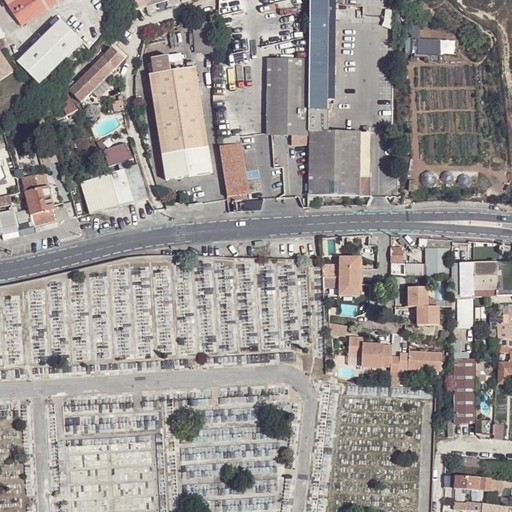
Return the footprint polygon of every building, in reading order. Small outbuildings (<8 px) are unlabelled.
[(61,0),(4,0),(22,25),(61,0)] [(141,0),(145,10),(175,0),(141,0)] [(310,0),(310,36),(309,36),(309,59),(309,110),(328,110),(328,0),(310,0)] [(59,21),(17,62),(38,85),(81,43),(59,21)] [(212,22),(192,24),(195,55),(215,53),(212,22)] [(75,96),(80,103),(124,62),(112,49),(103,58),(99,54),(89,63),(93,67),(75,85),(81,91),(75,96)] [(0,80),(12,73),(0,54),(0,80)] [(150,59),(153,75),(170,72),(169,63),(168,56),(150,59)] [(309,110),(309,59),(272,61),(272,135),(308,135),(308,133),(309,110)] [(170,72),(153,75),(149,75),(167,181),(212,173),(195,67),(193,68),(184,69),(182,62),(182,61),(169,63),(170,72)] [(192,61),(182,62),(184,69),(193,68),(192,61)] [(69,90),(75,96),(81,91),(75,85),(69,90)] [(52,110),(57,121),(77,111),(68,94),(66,86),(53,90),(53,93),(48,97),(52,108),(52,110)] [(123,101),(113,103),(115,112),(124,110),(123,101)] [(328,110),(309,110),(308,133),(327,133),(327,131),(328,110)] [(327,133),(308,133),(308,135),(308,197),(316,197),(360,198),(360,134),(327,133)] [(370,133),(360,134),(360,198),(370,198),(370,133)] [(221,147),(228,188),(247,185),(241,144),(221,147)] [(125,145),(103,151),(108,167),(133,160),(125,145)] [(60,163),(57,153),(45,156),(48,166),(60,163)] [(139,166),(137,161),(125,165),(127,170),(139,166)] [(110,175),(119,208),(148,201),(139,166),(127,170),(120,172),(110,175)] [(34,175),(38,190),(48,187),(45,172),(34,175)] [(21,178),(25,192),(38,190),(34,175),(21,178)] [(90,214),(119,208),(110,175),(98,179),(91,181),(81,185),(90,214)] [(247,185),(228,188),(229,198),(249,194),(247,185)] [(38,190),(25,192),(28,210),(30,217),(54,211),(53,205),(48,187),(38,190)] [(6,195),(0,196),(0,206),(9,205),(6,195)] [(308,197),(307,208),(316,208),(316,197),(308,197)] [(33,228),(30,217),(28,210),(17,212),(16,208),(9,209),(10,212),(0,213),(0,223),(2,235),(33,228)] [(57,222),(54,211),(30,217),(33,228),(57,222)] [(419,238),(418,246),(451,247),(451,244),(451,240),(419,238)] [(391,248),(391,264),(402,264),(402,248),(391,248)] [(426,277),(449,277),(449,249),(426,249),(426,264),(426,277)] [(359,257),(340,257),(340,276),(362,276),(362,268),(359,268),(359,260),(359,257)] [(497,290),(496,262),(474,263),(474,290),(497,290)] [(511,290),(511,264),(496,262),(497,290),(511,290)] [(391,275),(405,276),(405,264),(402,264),(391,264),(391,275)] [(405,276),(426,277),(426,264),(405,264),(405,276)] [(461,295),(461,264),(453,264),(453,295),(461,295)] [(474,264),(461,264),(461,295),(474,295),(474,264)] [(362,276),(340,276),(340,296),(359,296),(359,291),(359,285),(361,285),(362,276)] [(406,299),(406,307),(415,307),(428,307),(428,298),(428,287),(408,288),(408,299),(406,299)] [(428,298),(428,307),(437,307),(437,302),(433,298),(428,298)] [(437,307),(428,307),(415,307),(415,315),(417,315),(417,319),(418,326),(440,325),(439,307),(437,307)] [(511,308),(502,309),(502,325),(511,324),(511,308)] [(487,318),(487,309),(476,310),(477,318),(487,318)] [(331,324),(330,334),(346,336),(347,326),(331,324)] [(364,337),(350,336),(349,357),(363,358),(362,367),(391,369),(390,374),(399,374),(399,370),(441,373),(442,355),(409,353),(409,355),(401,355),(400,358),(392,357),(393,346),(364,344),(364,337)] [(510,348),(511,348),(511,338),(497,339),(497,341),(497,347),(510,348)] [(363,358),(349,357),(348,366),(362,367),(363,358)] [(455,423),(476,423),(476,420),(475,359),(455,359),(455,423)] [(511,374),(511,364),(508,364),(499,363),(498,383),(507,384),(508,374),(511,374)] [(391,369),(362,367),(362,374),(390,376),(390,374),(391,369)] [(399,374),(390,374),(390,376),(390,386),(398,386),(399,374)] [(494,440),(502,440),(503,425),(495,424),(494,440)] [(476,459),(461,457),(461,466),(480,467),(481,459),(476,459)] [(445,476),(445,483),(455,484),(455,477),(445,476)] [(502,480),(455,477),(455,484),(454,489),(501,492),(502,480)] [(467,504),(455,503),(455,510),(475,511),(508,511),(509,507),(467,502),(467,504)]
